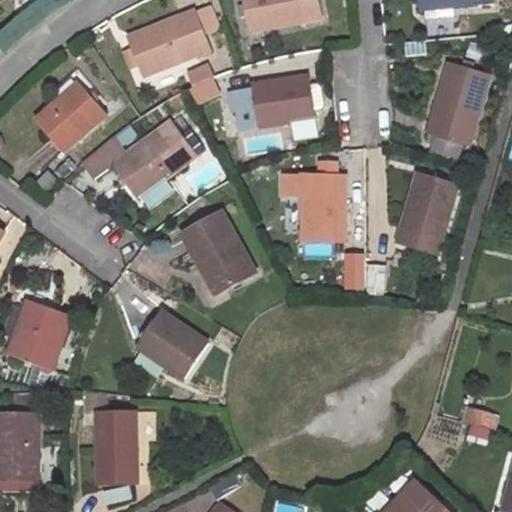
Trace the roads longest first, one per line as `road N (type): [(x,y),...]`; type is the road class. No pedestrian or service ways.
road 1 (residential): [(113,0),(0,84)]
road 2 (residential): [(365,0),(373,136)]
road 3 (residential): [(0,194),(99,265)]
